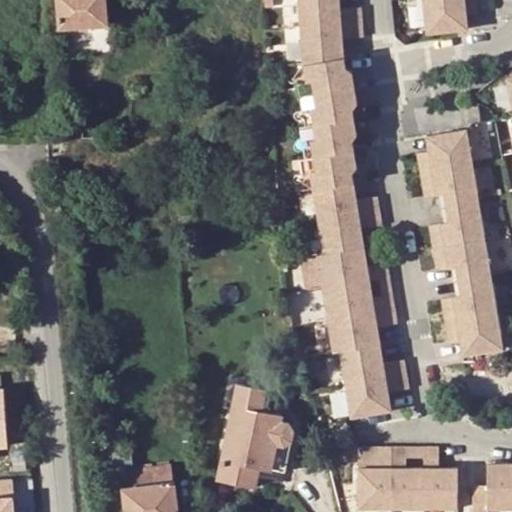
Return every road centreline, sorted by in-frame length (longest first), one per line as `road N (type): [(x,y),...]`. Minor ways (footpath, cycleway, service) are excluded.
road 1 (residential): [(382,0),(428,397),(444,427),(511,438)]
road 2 (residential): [(68,511),(42,240),(20,193),(0,175)]
road 3 (unknown): [(511,16),(389,75)]
